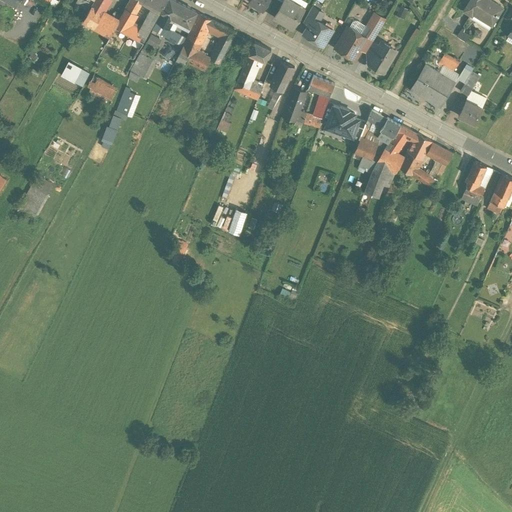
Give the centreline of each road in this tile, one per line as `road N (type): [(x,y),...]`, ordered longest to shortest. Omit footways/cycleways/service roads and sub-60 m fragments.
road 1 (residential): [(511,170),(189,0)]
road 2 (track): [(422,511),(511,322)]
